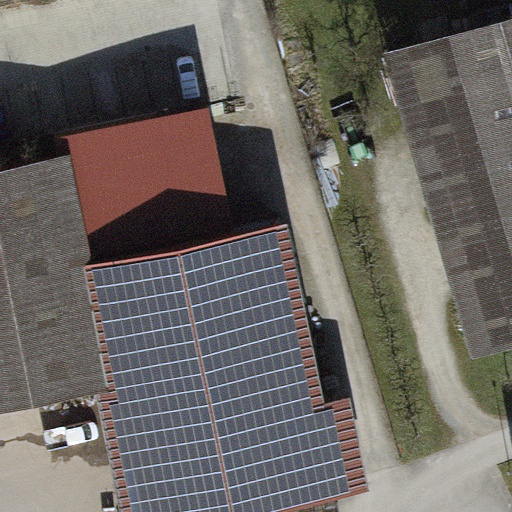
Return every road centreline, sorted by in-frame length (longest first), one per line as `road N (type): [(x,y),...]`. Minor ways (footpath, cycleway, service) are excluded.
road 1 (track): [(242,0),(390,489)]
road 2 (track): [(511,444),(328,511)]
